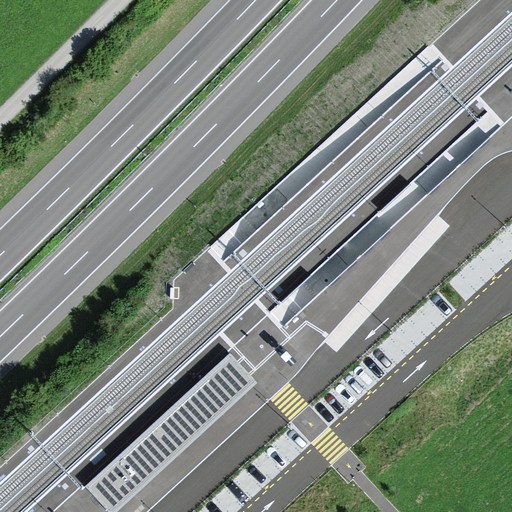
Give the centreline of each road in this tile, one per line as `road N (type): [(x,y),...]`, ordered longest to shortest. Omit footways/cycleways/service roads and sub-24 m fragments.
road 1 (motorway): [(0,339),(196,157),(344,0)]
road 2 (motorway): [(248,0),(0,251)]
road 3 (track): [(0,119),(123,0)]
